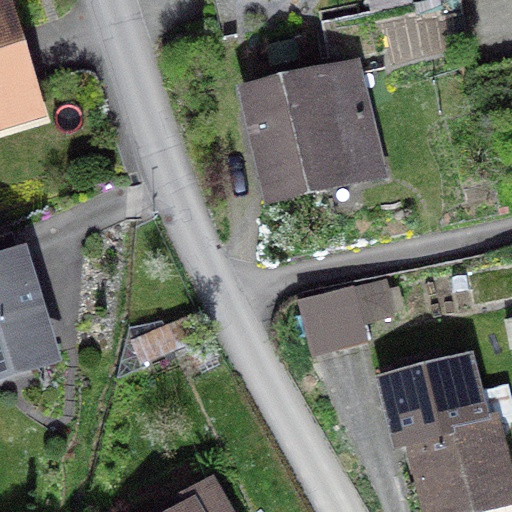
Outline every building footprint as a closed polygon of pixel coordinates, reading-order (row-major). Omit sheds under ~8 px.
[(0,99),(30,90),(5,9),(0,10),(0,99)] [(511,175),(511,63),(472,71),(491,179),(511,175)] [(353,69),(247,95),(272,197),(378,172),(353,69)] [(0,371),(49,356),(19,261),(0,266),(0,371)] [(297,302),(311,356),(367,343),(353,288),(297,302)] [(134,342),(142,360),(191,341),(183,322),(134,342)] [(411,443),(428,511),(511,511),(511,498),(493,420),(483,422),(468,360),(383,381),(399,446),(411,443)] [(224,511),(211,488),(167,511),(224,511)]
